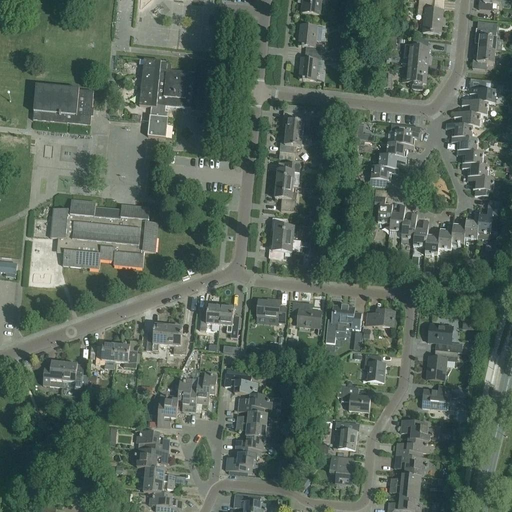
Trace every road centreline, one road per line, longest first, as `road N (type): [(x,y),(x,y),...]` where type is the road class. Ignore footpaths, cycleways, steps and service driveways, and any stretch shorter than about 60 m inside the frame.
road 1 (residential): [(213,487),(361,505),(372,441),(405,388),(409,299),(235,275)]
road 2 (residential): [(0,358),(235,275)]
road 3 (residential): [(235,275),(256,94)]
road 4 (residential): [(256,94),(431,112)]
road 5 (residential): [(435,159),(459,190),(460,209),(452,214),(423,215),(409,205),(405,187),(421,167)]
road 6 (tertiary): [(480,511),(511,367)]
road 7 (residential): [(431,112),(458,70),(465,0)]
